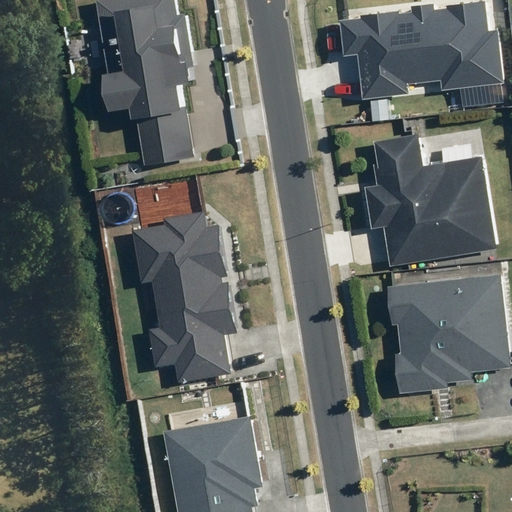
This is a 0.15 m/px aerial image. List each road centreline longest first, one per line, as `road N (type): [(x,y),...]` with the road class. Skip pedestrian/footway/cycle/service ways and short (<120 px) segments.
road 1 (residential): [(334,446),(264,0)]
road 2 (residential): [(511,427),(334,446)]
